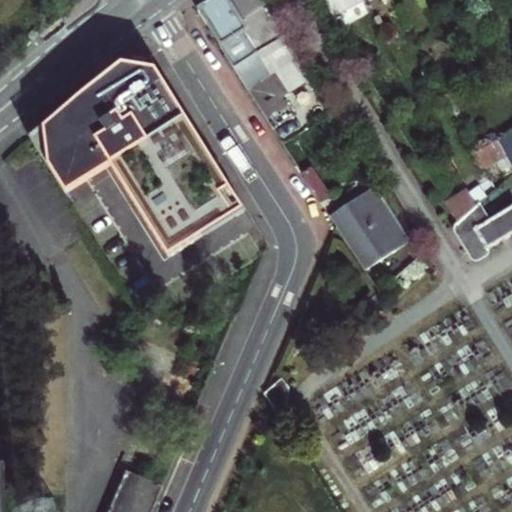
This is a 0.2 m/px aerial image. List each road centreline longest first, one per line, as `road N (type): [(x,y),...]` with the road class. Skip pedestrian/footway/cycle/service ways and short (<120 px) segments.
road 1 (residential): [(188,511),(295,267),(294,247),(287,220),(146,0)]
road 2 (tertiary): [(140,0),(0,110)]
